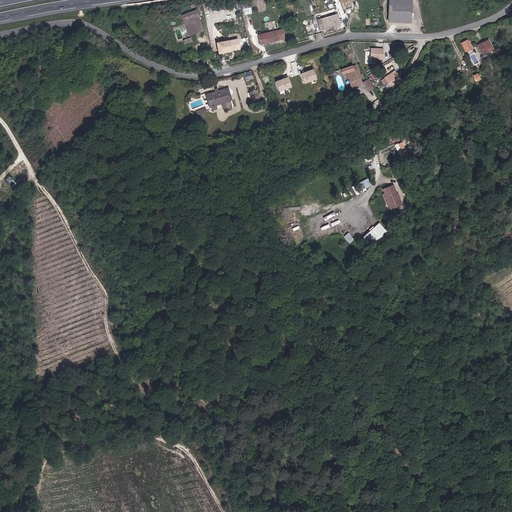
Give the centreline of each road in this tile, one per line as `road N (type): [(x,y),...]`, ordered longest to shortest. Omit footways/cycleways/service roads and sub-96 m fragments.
road 1 (unclassified): [(0,36),(87,26),(186,74),(349,36),(432,36),(511,7)]
road 2 (unknown): [(419,36),(377,132),(376,155),(389,183)]
